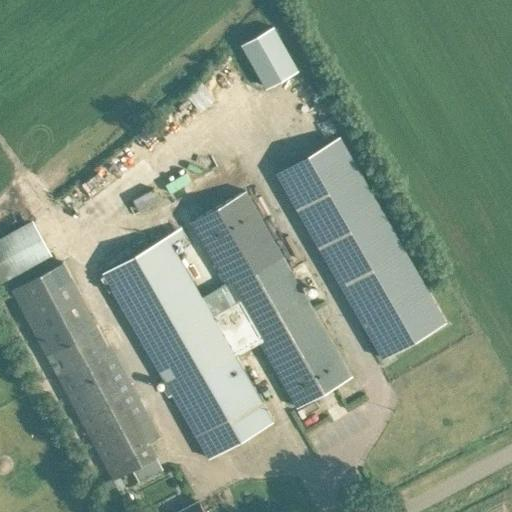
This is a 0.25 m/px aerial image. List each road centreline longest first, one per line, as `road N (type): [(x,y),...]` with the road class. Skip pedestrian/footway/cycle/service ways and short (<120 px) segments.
road 1 (unknown): [(290,475),(346,432),(356,394),(236,165),(196,158),(85,235),(71,274),(90,323),(179,478),(195,487),(234,485)]
road 2 (unclassified): [(401,511),(511,453)]
